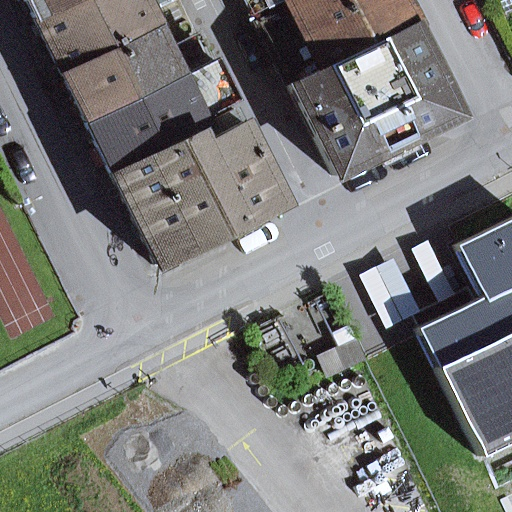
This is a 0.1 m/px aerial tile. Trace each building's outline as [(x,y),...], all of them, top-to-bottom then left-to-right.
[(23,0),(33,20),(71,0),(23,0)] [(71,0),(33,20),(59,74),(152,28),(145,14),(171,0),(71,0)] [(242,0),(250,14),(279,0),(242,0)] [(280,0),(288,14),(258,29),(285,86),(316,71),(316,72),(409,27),(395,0),(280,0)] [(332,177),(454,117),(409,27),(316,72),(316,71),(285,86),(332,177)] [(152,28),(59,74),(84,124),(177,78),(177,79),(210,63),(201,46),(169,62),(152,28)] [(201,128),(197,119),(229,104),(210,63),(177,79),(177,78),(84,124),(108,174),(201,128)] [(108,174),(154,266),(278,205),(233,112),(201,128),(108,174)] [(511,205),(461,231),(470,250),(511,229),(511,205)] [(511,283),(418,330),(477,455),(511,437),(511,283)]
